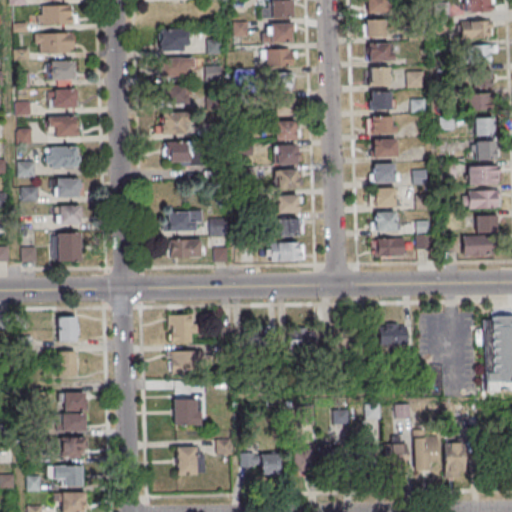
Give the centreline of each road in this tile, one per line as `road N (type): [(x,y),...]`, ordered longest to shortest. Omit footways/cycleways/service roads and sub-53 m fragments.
road 1 (tertiary): [(511,281),(0,290)]
road 2 (residential): [(120,288),(112,0)]
road 3 (residential): [(334,285),(324,0)]
road 4 (residential): [(126,511),(120,288)]
